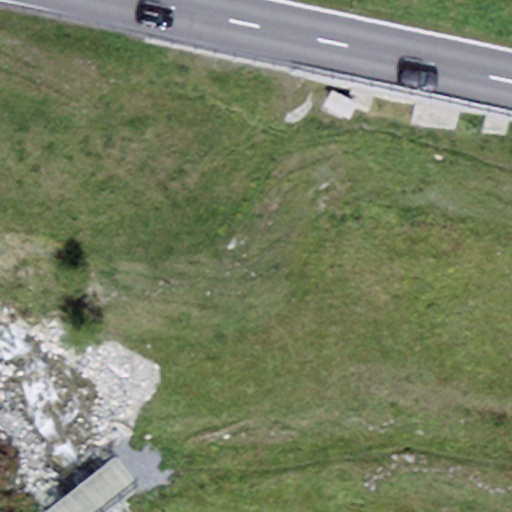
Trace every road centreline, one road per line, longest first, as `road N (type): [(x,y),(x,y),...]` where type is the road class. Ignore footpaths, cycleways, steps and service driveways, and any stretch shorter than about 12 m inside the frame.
road 1 (track): [(92,511),(128,487),(390,445),(511,459)]
road 2 (primary): [(511,81),(140,0)]
